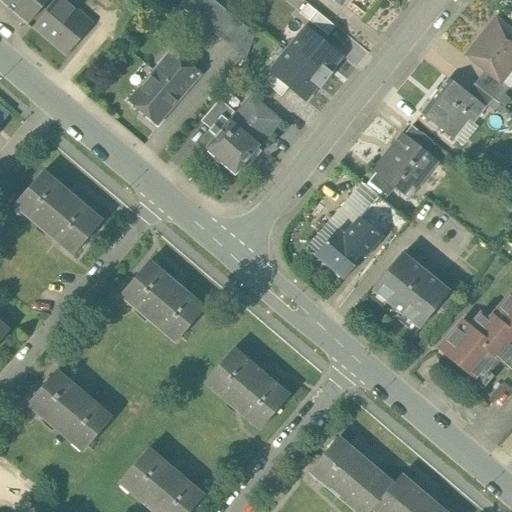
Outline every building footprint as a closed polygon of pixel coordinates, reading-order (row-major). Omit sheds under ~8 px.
[(0,0),(27,24),(48,0),(0,0)] [(61,0),(56,0),(42,16),(42,17),(34,26),(67,54),(91,25),(79,15),(79,13),(78,12),(77,13),(61,0)] [(254,34),(254,33),(213,0),(189,0),(183,8),(245,60),(254,34)] [(500,81),(511,66),(511,32),(496,19),(467,55),(485,70),(500,81)] [(306,28),(288,50),(326,81),(331,74),(328,71),(341,56),(306,28)] [(171,50),(140,87),(139,87),(128,101),(157,126),(201,74),(171,50)] [(288,50),(270,72),(289,87),(305,100),(317,85),(320,87),(326,81),(288,50)] [(497,103),(509,88),(500,81),(485,70),(474,84),(493,99),(497,103)] [(483,106),(467,93),(449,79),(421,113),(429,119),(426,122),(437,131),(440,128),(453,138),(469,119),(471,121),(483,106)] [(474,84),(467,93),(483,106),(485,108),(488,105),(493,99),(474,84)] [(251,98),(246,104),(230,123),(227,121),(221,116),(212,127),(200,141),(235,171),(246,158),(247,157),(278,121),(251,98)] [(497,103),(493,99),(488,105),(494,110),(499,104),(497,103)] [(202,119),(212,127),(221,116),(227,121),(234,112),(219,100),(202,119)] [(411,126),(403,135),(426,153),(434,144),(411,126)] [(426,153),(403,135),(374,171),(376,173),(394,187),(403,195),(411,185),(414,188),(436,161),(426,153)] [(15,196),(70,243),(99,209),(44,162),(15,196)] [(394,187),(376,173),(368,182),(387,196),(394,187)] [(342,280),(376,241),(391,223),(371,206),(370,208),(368,206),(360,215),(362,217),(345,237),(333,227),(325,237),(329,240),(315,256),(342,280)] [(122,285),(176,331),(205,296),(151,250),(122,285)] [(372,290),(376,294),(419,328),(449,291),(402,253),(372,290)] [(511,291),(489,319),(481,313),(470,326),(462,320),(437,349),(474,380),(482,370),(486,373),(497,360),(502,364),(511,352),(511,291)] [(0,329),(8,320),(0,312),(0,329)] [(206,375),(260,421),(289,388),(234,342),(206,375)] [(30,396),(86,444),(115,410),(59,361),(30,396)] [(365,511),(373,503),(396,476),(343,431),(311,467),(363,511),(365,511)] [(121,476),(163,511),(184,511),(206,487),(151,440),(121,476)] [(383,511),(456,511),(404,467),(396,476),(373,503),(383,511)]
